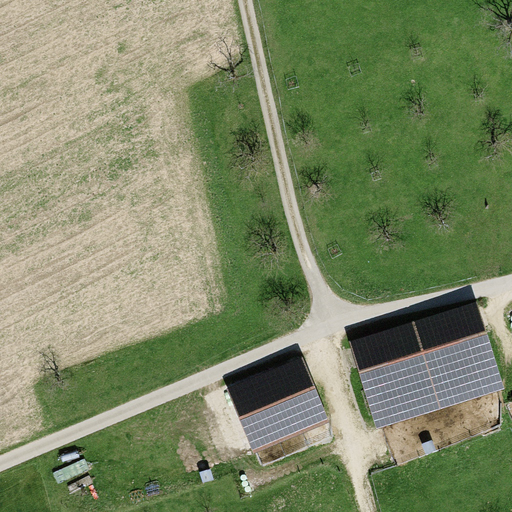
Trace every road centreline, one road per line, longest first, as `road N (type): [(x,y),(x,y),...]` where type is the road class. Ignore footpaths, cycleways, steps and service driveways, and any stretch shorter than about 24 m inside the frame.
road 1 (unclassified): [(0,460),(328,329),(511,281)]
road 2 (track): [(243,0),(368,511)]
